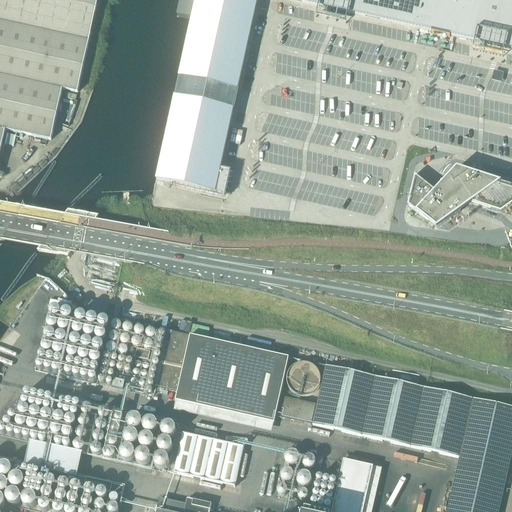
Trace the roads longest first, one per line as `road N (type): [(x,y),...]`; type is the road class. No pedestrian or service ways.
road 1 (primary): [(251,273),(401,340),(511,374)]
road 2 (primary): [(511,322),(251,273)]
road 3 (primary): [(511,278),(296,267),(251,273)]
road 4 (primary): [(251,273),(0,226)]
